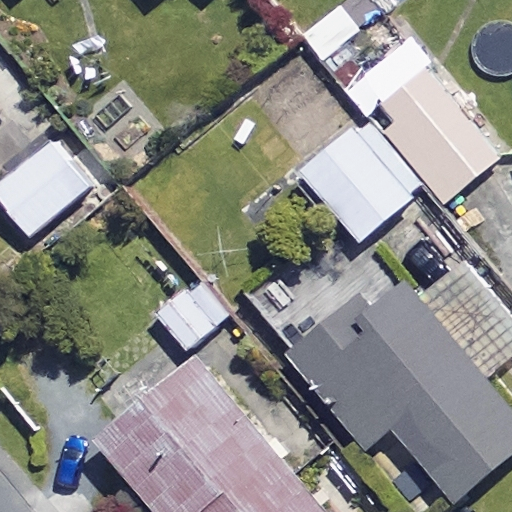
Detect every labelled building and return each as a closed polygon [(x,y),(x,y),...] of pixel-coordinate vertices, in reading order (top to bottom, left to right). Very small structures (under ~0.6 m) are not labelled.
[(189,0),(162,0),(173,13),(189,0)] [(396,13),(373,31),(353,6),(312,37),(378,120),(436,195),(448,210),(511,160),(396,13)] [(436,195),(378,120),(313,171),(371,245),(436,195)] [(99,198),(60,147),(3,190),(41,242),(99,198)] [(378,325),(326,258),(264,307),(377,452),(406,429),(467,507),(511,472),(511,394),(499,378),(511,367),(511,315),(478,272),(433,307),(421,292),(378,325)] [(233,326),(206,287),(168,314),(195,353),(233,326)] [(336,511),(211,365),(115,447),(170,511),(336,511)]
